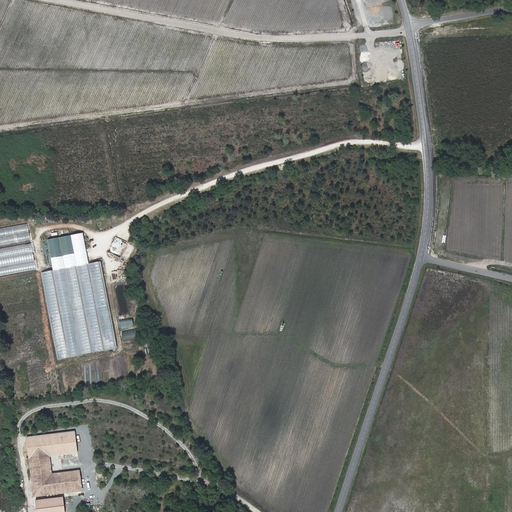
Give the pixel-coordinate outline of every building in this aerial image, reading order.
[(28,224),(0,229),(0,246),(30,242),(28,224)] [(40,274),(57,360),(116,349),(100,262),(88,264),(86,253),(74,255),(71,236),(47,240),(52,271),(40,274)] [(31,246),(0,250),(0,275),(35,269),(31,246)] [(133,319),(120,320),(121,328),(133,327),(133,319)] [(122,331),(124,341),(134,339),(133,330),(122,331)] [(51,474),(48,455),(77,451),(74,429),(25,436),(28,458),(34,496),(81,489),(78,470),(51,474)] [(64,511),(63,499),(34,502),(35,511),(64,511)]
